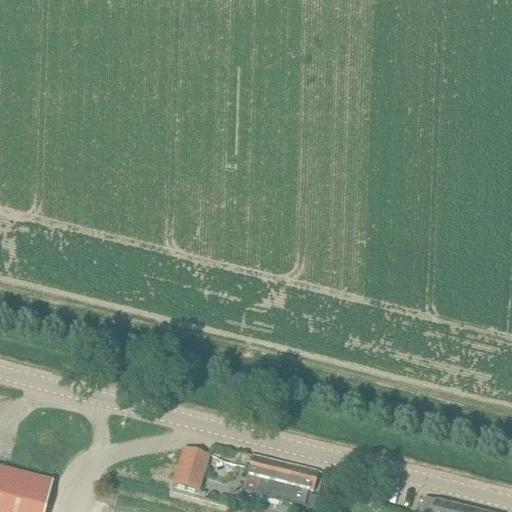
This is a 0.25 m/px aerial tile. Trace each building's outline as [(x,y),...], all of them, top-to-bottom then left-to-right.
[(197,495),(208,457),(183,450),(172,488),(197,495)] [(303,508),(304,505),(307,492),(313,494),(318,473),(253,457),(244,493),(303,508)] [(0,511),(44,511),(52,485),(0,471),(0,511)] [(314,511),(318,498),(309,496),(305,511),(314,511)] [(476,511),(424,499),(420,511),(476,511)]
